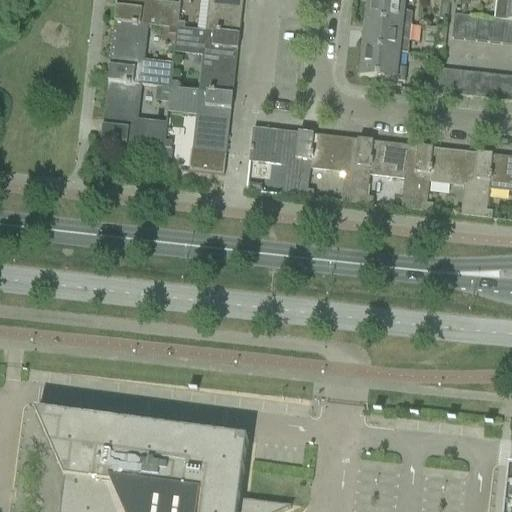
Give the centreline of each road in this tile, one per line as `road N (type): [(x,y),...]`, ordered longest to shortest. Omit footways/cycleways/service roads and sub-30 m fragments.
road 1 (secondary): [(390,268),(0,226)]
road 2 (unclassified): [(511,125),(340,106),(319,73),(328,0)]
road 3 (secondary): [(390,268),(511,291)]
road 4 (secondary): [(511,264),(390,268)]
